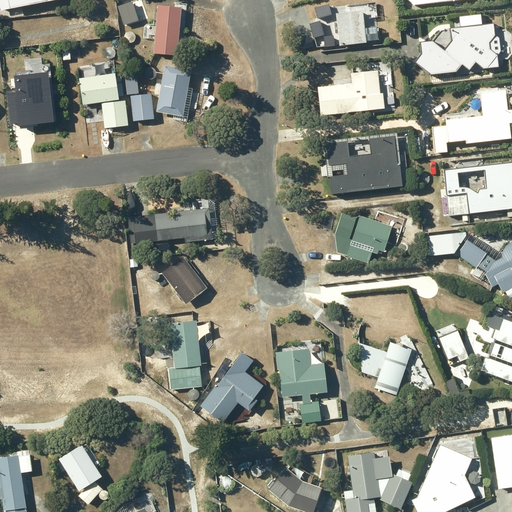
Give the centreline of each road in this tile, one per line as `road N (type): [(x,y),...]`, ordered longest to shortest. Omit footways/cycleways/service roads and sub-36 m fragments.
road 1 (residential): [(258,154),(0,177)]
road 2 (residential): [(269,219),(291,252),(294,279),(282,291),(266,286),(257,266),(261,239)]
road 3 (residential): [(249,14),(268,92),(258,154)]
